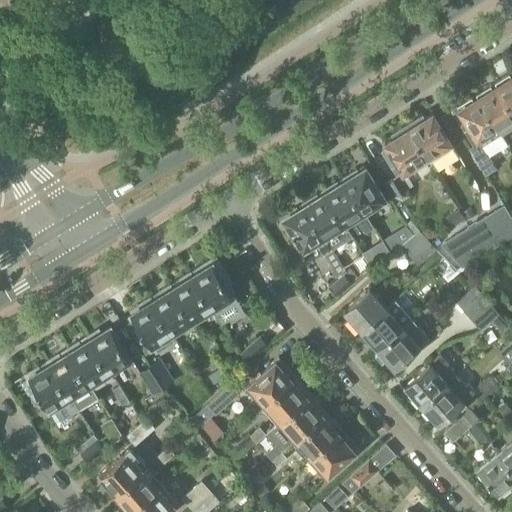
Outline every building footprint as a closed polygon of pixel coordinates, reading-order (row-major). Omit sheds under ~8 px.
[(511,76),(511,77),(510,73),(496,81),(498,85),(511,107),(511,76)] [(511,107),(498,85),(494,88),(492,84),(477,93),(479,97),(502,133),(511,126),(511,107)] [(502,133),(479,97),(475,100),(472,96),(458,105),(467,120),(461,125),(474,146),(470,148),(486,173),(495,167),(478,139),(488,132),(492,139),(502,133)] [(434,166),(458,151),(433,112),(424,117),(422,114),(407,124),(427,156),(434,166)] [(427,156),(407,124),(393,133),(394,135),(385,141),(388,146),(383,149),(392,164),(397,161),(406,175),(416,168),(414,164),(427,156)] [(344,177),(345,179),(367,214),(387,201),(366,167),(359,171),(358,168),(344,177)] [(400,172),(385,182),(393,196),(402,200),(409,195),(409,187),(400,172)] [(367,214),(345,179),(339,183),(338,181),(324,189),(325,192),(347,227),(367,214)] [(347,227),(325,192),(319,196),(317,193),(303,202),(305,205),(326,239),(347,227)] [(504,204),(494,210),(507,232),(511,228),(511,217),(508,211),(511,209),(508,204),(505,205),(504,204)] [(326,239),(305,205),(298,209),(297,206),(283,215),(299,239),(297,243),(300,249),(305,249),(306,252),(318,245),(323,253),(338,278),(328,287),(336,295),(362,272),(355,264),(346,271),(331,248),(326,240),(326,239)] [(494,210),(484,216),(498,238),(507,232),(494,210)] [(498,238),(484,216),(440,243),(443,246),(438,251),(449,265),(455,260),(461,267),(511,235),(511,228),(507,232),(498,238)] [(413,234),(419,229),(413,223),(408,227),(413,234)] [(396,240),(387,246),(391,252),(400,244),(401,245),(413,234),(408,227),(395,239),(396,240)] [(419,229),(413,234),(401,245),(411,256),(428,240),(419,229)] [(428,240),(411,256),(419,265),(436,249),(428,240)] [(391,252),(387,246),(387,245),(374,255),(379,261),(391,252)] [(211,259),(191,272),(214,308),(219,317),(227,312),(229,315),(242,307),(233,293),(235,291),(230,283),(227,285),(211,259)] [(191,272),(170,285),(193,321),(214,308),(191,272)] [(170,285),(150,297),(173,334),(193,321),(170,285)] [(465,311),(483,295),(476,286),(457,301),(465,311)] [(370,288),(345,311),(362,330),(393,302),(392,301),(386,305),(370,288)] [(132,315),(128,318),(125,320),(143,349),(150,345),(152,347),(155,345),(157,347),(170,339),(169,337),(173,334),(150,297),(148,294),(137,301),(139,304),(129,310),(132,315)] [(491,304),(483,295),(465,311),(473,320),(491,304)] [(393,302),(362,330),(378,348),(410,320),(413,318),(396,299),(393,302)] [(491,304),(473,320),(481,328),(492,319),(498,313),(491,304)] [(498,313),(492,319),(501,330),(508,325),(498,313)] [(410,320),(378,348),(395,367),(421,345),(430,337),(413,318),(410,320)] [(89,338),(111,372),(132,359),(111,324),(89,338)] [(218,345),(209,330),(202,334),(211,350),(218,345)] [(240,353),(248,362),(268,345),(260,336),(240,353)] [(89,338),(69,350),(91,385),(111,372),(89,338)] [(511,366),(511,340),(500,352),(511,366)] [(91,385),(69,350),(49,363),(70,398),(91,385)] [(431,362),(405,385),(422,404),(431,396),(448,381),(448,383),(457,375),(448,364),(449,363),(441,353),(431,362)] [(263,403),(297,373),(281,355),(247,384),(263,403)] [(160,358),(150,365),(164,386),(173,380),(160,358)] [(70,398),(49,363),(28,376),(42,400),(40,401),(45,409),(47,408),(49,411),(57,423),(69,416),(67,413),(76,408),(70,398)] [(164,386),(150,365),(139,372),(152,393),(160,388),(163,392),(166,390),(164,386)] [(297,373),(263,403),(279,420),(312,391),(297,373)] [(431,396),(422,404),(431,415),(438,423),(464,401),(464,400),(474,391),(467,383),(465,385),(457,375),(448,383),(448,381),(431,396)] [(483,391),(476,397),(479,401),(498,385),(490,376),(478,386),(483,391)] [(229,383),(193,415),(214,439),(223,431),(210,416),(214,413),(215,414),(238,393),(229,383)] [(129,400),(119,385),(112,389),(121,404),(129,400)] [(328,408),(312,391),(279,420),(294,438),(328,408)] [(344,426),(328,408),(294,438),(310,456),(344,426)] [(462,414),(470,424),(478,417),(470,408),(462,414)] [(470,424),(462,414),(444,431),(453,440),(470,424)] [(126,434),(134,444),(154,427),(146,418),(126,434)] [(244,450),(265,433),(259,426),(250,434),(248,432),(237,441),(244,450)] [(344,426),(310,456),(326,474),(360,444),(344,426)] [(508,441),(499,449),(497,449),(511,467),(511,427),(511,426),(502,434),(508,441)] [(79,452),(87,462),(88,463),(105,448),(96,438),(79,452)] [(511,467),(497,449),(499,449),(496,445),(495,446),(492,442),(483,450),(489,457),(478,466),(499,492),(511,481),(511,467)] [(271,460),(281,451),(275,444),(265,453),(271,460)] [(167,445),(157,455),(164,462),(174,452),(167,445)] [(115,492),(144,467),(128,449),(99,474),(115,492)] [(281,451),(271,460),(277,466),(286,457),(281,451)] [(350,475),(342,482),(352,492),(359,486),(378,469),(368,459),(350,475)] [(147,465),(144,467),(115,492),(132,511),(160,486),(150,475),(153,472),(147,465)] [(210,490),(209,490),(201,480),(182,497),(191,508),(210,490)] [(210,490),(191,508),(194,511),(204,511),(218,500),(225,494),(224,493),(227,491),(219,481),(209,490),(210,490)] [(339,485),(324,497),(333,508),(348,495),(339,485)] [(160,486),(132,511),(165,511),(175,503),(160,486)] [(300,496),(279,511),(301,511),(308,507),(300,496)] [(0,511),(3,511),(9,507),(1,498),(0,499),(0,511)] [(320,501),(307,511),(328,511),(329,511),(320,501)]
